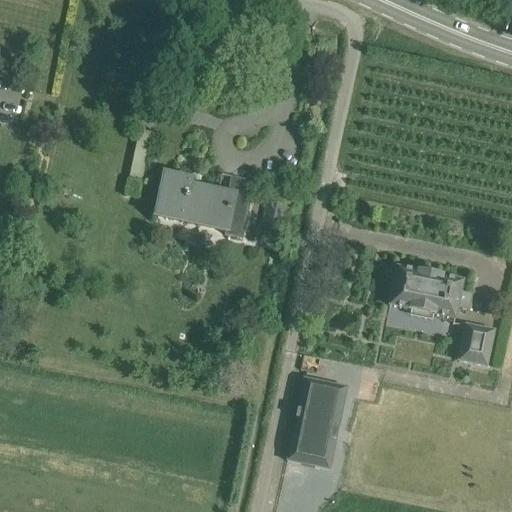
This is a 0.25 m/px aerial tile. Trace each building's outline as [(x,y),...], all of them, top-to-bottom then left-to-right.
[(129,168),(128,178),(143,181),(151,138),(137,136),(131,169),(129,168)] [(230,222),(243,225),(253,180),(240,177),(236,194),(190,183),(191,177),(170,172),(165,171),(154,215),(228,233),(230,222)] [(267,206),(261,237),(280,240),(286,210),(267,206)] [(397,271),(389,309),(454,323),(457,312),(468,314),(472,299),(460,296),(462,285),(397,271)] [(465,329),(458,364),(485,370),(493,335),(465,329)] [(347,391),(306,383),(304,382),(287,466),(330,474),(347,391)]
